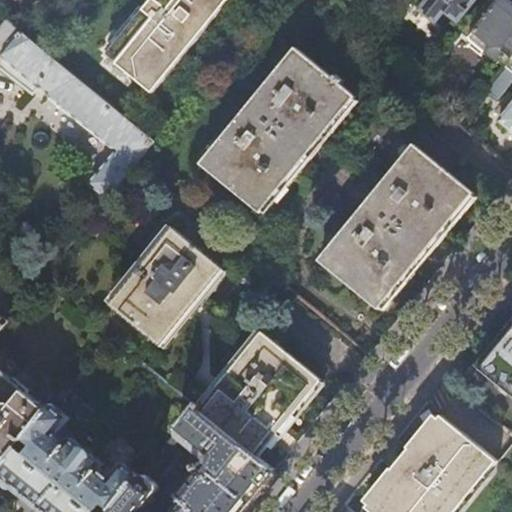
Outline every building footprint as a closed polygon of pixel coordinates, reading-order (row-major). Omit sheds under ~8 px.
[(154,0),(108,56),(154,95),(230,0),(154,0)] [(412,0),(413,0),(437,21),(447,10),(460,21),(476,0),(412,0)] [(511,0),(488,0),(479,13),(462,33),(470,39),(470,45),(483,56),(489,54),(500,64),(509,54),(511,56),(511,0)] [(156,143),(6,20),(0,27),(0,65),(34,93),(41,86),(48,92),(47,94),(89,129),(90,128),(115,150),(113,152),(115,154),(91,184),(110,200),(156,143)] [(71,25),(67,30),(75,37),(79,32),(71,25)] [(203,166),(263,214),(358,98),(342,85),(346,81),(339,76),(335,80),(298,50),(203,166)] [(511,86),(511,71),(507,67),(487,91),(500,101),(511,86)] [(501,122),(511,131),(511,93),(503,104),(510,110),(501,122)] [(430,252),(476,195),(418,146),(322,263),(381,311),(430,252)] [(174,195),(168,190),(164,195),(170,200),(174,195)] [(176,227),(113,304),(164,346),(188,316),(227,269),(176,227)] [(270,282),(275,276),(269,271),(264,277),(270,282)] [(0,334),(10,322),(0,313),(0,334)] [(511,333),(482,370),(511,394),(511,333)] [(198,408),(261,459),(324,381),(266,334),(227,381),(226,380),(214,395),(215,396),(206,406),(203,403),(198,408)] [(125,335),(121,339),(128,345),(132,340),(125,335)] [(0,450),(11,459),(20,448),(27,439),(47,415),(0,375),(0,450)] [(0,476),(35,505),(43,511),(100,511),(107,504),(114,510),(142,477),(125,464),(112,478),(102,469),(105,466),(96,458),(96,457),(95,456),(95,455),(95,454),(94,453),(93,452),(92,451),(91,450),(90,449),(88,448),(87,448),(86,448),(85,447),(83,447),(73,439),(70,443),(59,434),(71,420),(54,406),(47,415),(27,439),(36,446),(28,455),(20,448),(11,459),(0,472),(0,476)] [(242,511),(276,471),(261,459),(198,408),(170,443),(175,447),(181,439),(188,444),(192,444),(196,443),(206,452),(209,452),(211,452),(213,454),(212,456),(211,458),(211,460),(212,465),(200,471),(180,497),(185,501),(176,511),(143,511),(158,494),(159,492),(160,490),(160,488),(160,487),(159,486),(158,485),(151,479),(158,471),(152,465),(142,477),(114,510),(113,511),(242,511)] [(404,466),(369,509),(372,511),(459,511),(501,462),(444,416),(404,466)] [(175,447),(170,443),(152,465),(158,471),(159,472),(177,449),(175,447)]
